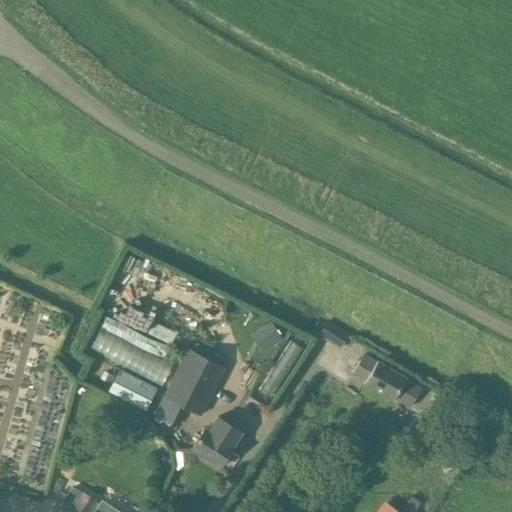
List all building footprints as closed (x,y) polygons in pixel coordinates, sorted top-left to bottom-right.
[(176,334),(152,322),(147,332),(170,344),(176,334)] [(271,322),(260,328),(270,347),(282,339),(271,322)] [(337,328),(327,322),(316,339),(326,346),(337,328)] [(302,347),(292,341),(290,339),(258,390),(270,397),(302,347)] [(154,415),(175,425),(185,406),(200,414),(224,368),(187,349),(154,415)] [(363,355),(353,371),(366,379),(364,382),(393,399),(394,397),(410,407),(420,390),(405,380),(406,378),(377,360),(376,363),(363,355)] [(119,369),(107,392),(145,411),(156,388),(119,369)] [(205,428),(191,449),(220,467),(233,446),(242,432),(218,417),(209,431),(205,428)] [(82,489),(72,508),(70,511),(71,511),(84,511),(94,496),(82,489)] [(402,508),(407,511),(413,511),(420,503),(410,496),(402,508)] [(375,511),(400,511),(384,500),(375,511)]
